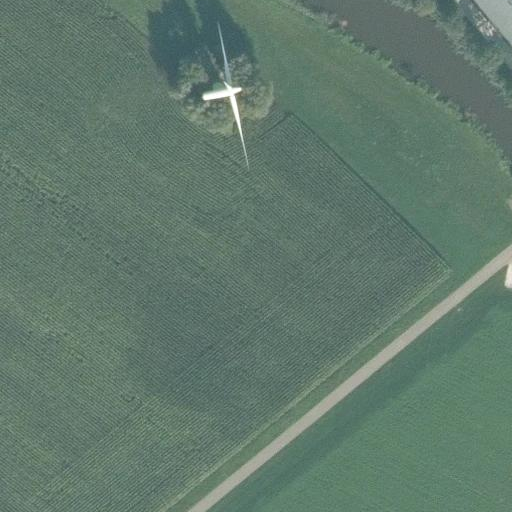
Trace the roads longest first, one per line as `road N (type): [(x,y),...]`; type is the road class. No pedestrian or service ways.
road 1 (unclassified): [(197,511),(511,252)]
road 2 (track): [(495,266),(457,248),(209,30)]
